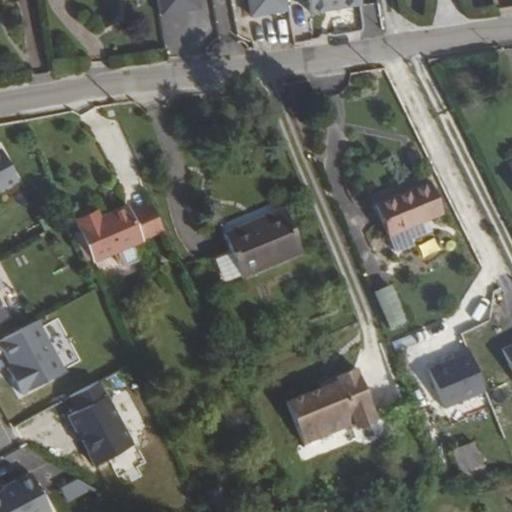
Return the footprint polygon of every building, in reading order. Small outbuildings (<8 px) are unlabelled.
[(156,0),(160,20),(199,14),(196,0),(156,0)] [(247,0),(251,18),(288,12),(286,0),(247,0)] [(308,0),(311,14),(361,5),(360,0),(308,0)] [(0,189),(15,181),(0,152),(0,189)] [(387,235),(433,215),(422,188),(417,190),(415,185),(373,203),(387,235)] [(442,211),(430,185),(422,188),(433,215),(442,211)] [(128,207),(101,219),(99,217),(77,227),(94,266),(144,243),(128,207)] [(301,250),(281,208),(222,234),(241,276),(301,250)] [(97,213),(75,223),(77,227),(99,217),(97,213)] [(393,282),(376,289),(392,328),(409,321),(393,282)] [(5,371),(20,397),(60,375),(33,325),(0,342),(0,350),(10,368),(5,371)] [(477,351),(434,362),(444,404),(487,394),(477,351)] [(379,416),(357,366),(336,375),(338,379),(322,387),(288,401),(307,444),(357,422),(358,426),(365,426),(376,422),(379,416)] [(322,387),(338,379),(336,375),(320,382),(322,387)] [(96,384),(67,400),(75,414),(66,419),(93,468),(131,448),(96,384)] [(482,464),(473,443),(453,452),(462,473),(482,464)] [(61,486),(69,500),(90,489),(82,475),(61,486)] [(2,493),(0,494),(0,511),(48,511),(29,476),(1,491),(2,493)]
